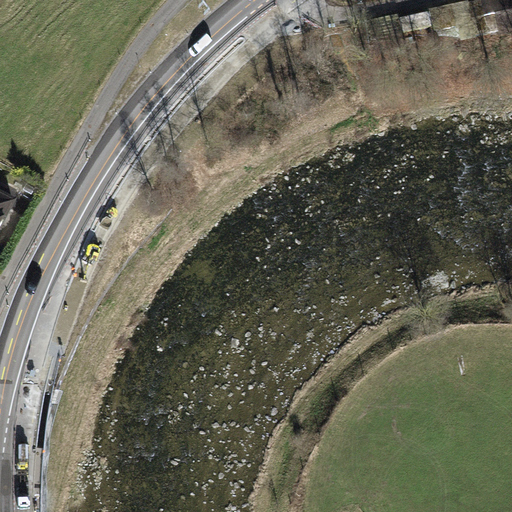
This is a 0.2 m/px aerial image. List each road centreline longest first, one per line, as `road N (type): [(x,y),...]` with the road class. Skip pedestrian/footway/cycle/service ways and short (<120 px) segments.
road 1 (primary): [(8,433),(41,303),(106,173),(205,53),(270,0)]
road 2 (track): [(180,0),(131,57),(0,294)]
